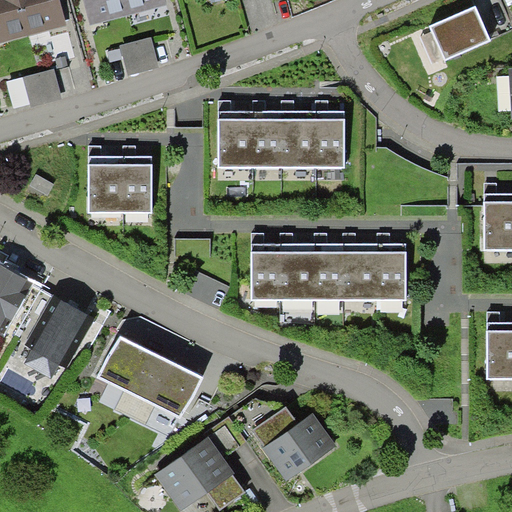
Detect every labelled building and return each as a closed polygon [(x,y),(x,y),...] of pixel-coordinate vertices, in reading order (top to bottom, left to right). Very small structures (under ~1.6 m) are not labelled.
[(0,0),(0,42),(29,35),(19,0),(0,0)] [(19,0),(29,35),(66,25),(59,0),(19,0)] [(129,15),(125,0),(83,0),(91,25),(129,15)] [(125,0),(129,15),(167,5),(165,0),(125,0)] [(452,16),(429,26),(432,32),(444,59),(445,61),(491,40),(475,5),(452,16)] [(444,59),(432,32),(421,36),(432,64),(444,59)] [(151,36),(120,44),(129,76),(160,67),(151,36)] [(53,68),(23,77),(31,106),(61,98),(53,68)] [(252,100),(252,111),(265,111),(265,100),(252,100)] [(282,100),(282,111),(294,111),(294,100),(282,100)] [(315,100),(315,111),(329,111),(329,100),(315,100)] [(219,101),(219,111),(231,111),(231,101),(219,101)] [(252,167),(252,111),(238,111),(231,111),(219,111),(218,167),(252,167)] [(265,111),(252,111),(252,167),(281,167),(282,111),(272,111),(265,111)] [(294,111),(282,111),(281,167),(315,167),(315,111),(305,111),(294,111)] [(329,111),(315,111),(315,167),(344,167),(345,111),(336,111),(329,111)] [(89,146),(89,155),(101,155),(101,146),(89,146)] [(123,146),(122,156),(135,156),(136,146),(123,146)] [(101,155),(89,155),(88,213),(122,213),(122,156),(111,156),(101,155)] [(135,156),(122,156),(122,213),(152,213),(152,156),(143,156),(135,156)] [(54,184),(37,174),(30,185),(48,195),(54,184)] [(484,184),(484,193),(497,193),(497,184),(484,184)] [(511,249),(511,193),(503,194),(497,193),(484,193),(484,249),(511,249)] [(280,233),(280,243),(292,243),(292,233),(280,233)] [(314,233),(314,244),(327,244),(327,233),(314,233)] [(343,233),(343,244),(356,244),(356,233),(343,233)] [(377,233),(377,244),(389,244),(390,233),(377,233)] [(251,234),(251,243),(263,243),(263,234),(251,234)] [(280,299),(280,243),(270,243),(263,243),(251,243),(251,299),(280,299)] [(292,243),(280,243),(280,299),(314,299),(314,244),(304,243),(292,243)] [(327,244),(314,244),(314,299),(343,300),(343,244),(337,244),(327,244)] [(356,244),(343,244),(343,300),(377,300),(377,244),(368,244),(356,244)] [(389,244),(377,244),(377,300),(406,300),(406,244),(396,244),(389,244)] [(13,269),(0,261),(0,331),(4,334),(35,281),(13,269)] [(72,306),(53,295),(25,345),(32,349),(24,363),(51,378),(59,364),(66,368),(94,318),(72,306)] [(487,312),(487,322),(500,322),(500,312),(487,312)] [(511,377),(511,321),(506,322),(500,322),(487,322),(487,377),(511,377)] [(98,376),(139,398),(161,356),(140,345),(120,334),(98,376)] [(161,356),(139,398),(180,420),(202,378),(183,368),(161,356)] [(265,447),(298,423),(286,407),(253,430),(265,447)] [(265,447),(263,448),(286,481),(337,446),(313,413),(298,423),(265,447)] [(246,441),(228,416),(202,436),(204,439),(208,437),(223,457),(246,441)] [(204,439),(155,474),(182,511),(208,493),(220,510),(245,492),(232,475),(234,473),(223,457),(208,437),(204,439)]
